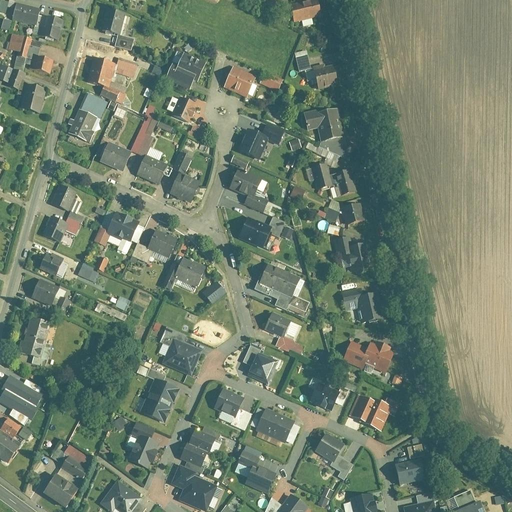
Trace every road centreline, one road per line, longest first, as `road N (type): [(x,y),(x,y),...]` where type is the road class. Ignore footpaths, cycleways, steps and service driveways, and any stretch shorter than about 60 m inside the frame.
road 1 (unclassified): [(342,0),(426,396),(467,466),(511,491)]
road 2 (residential): [(40,155),(203,225)]
road 3 (residential): [(40,155),(0,325)]
road 4 (residential): [(203,225),(221,240),(243,320),(203,368)]
road 5 (residential): [(203,368),(155,479),(154,490),(177,511)]
road 6 (residential): [(84,11),(40,155)]
road 7 (residential): [(392,511),(378,449),(312,418)]
